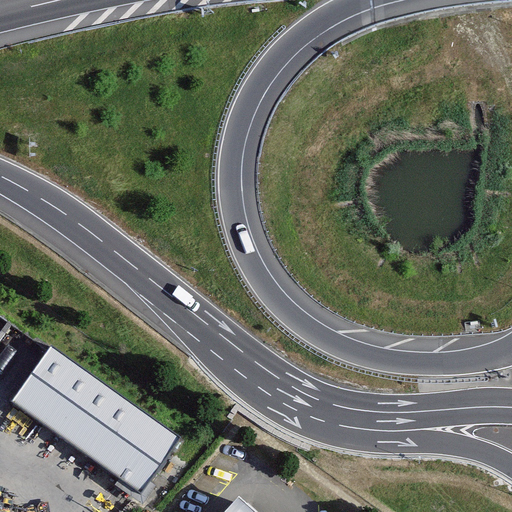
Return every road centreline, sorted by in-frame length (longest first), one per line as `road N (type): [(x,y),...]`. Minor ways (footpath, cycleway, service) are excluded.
road 1 (motorway): [(511,348),(442,363),(357,352),(289,313),(244,250),(230,173),(248,100),(297,39),(366,0)]
road 2 (motorway): [(0,176),(57,208),(283,382),(327,403)]
road 3 (motorway): [(327,403),(511,466)]
road 4 (motorway): [(327,403),(389,412),(511,407)]
